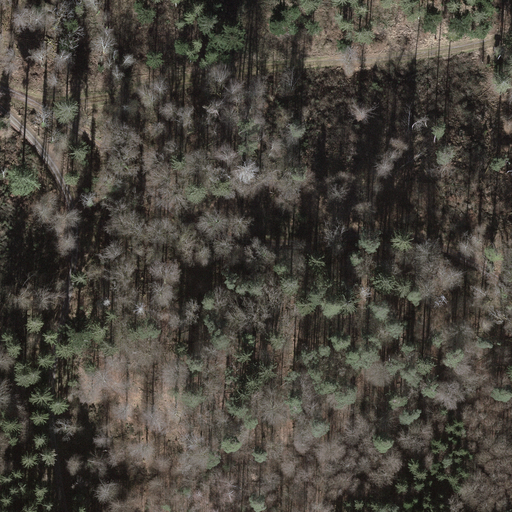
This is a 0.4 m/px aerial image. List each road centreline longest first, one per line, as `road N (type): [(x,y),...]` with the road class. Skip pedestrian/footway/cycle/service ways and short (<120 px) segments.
road 1 (track): [(511,287),(407,234),(303,242),(216,235),(156,196),(48,103),(0,86)]
road 2 (track): [(48,103),(280,64),(467,48),(511,35)]
road 3 (track): [(67,511),(51,420),(53,366),(76,257),(75,205),(55,163),(0,104)]
road 4 (track): [(67,511),(37,461),(0,328)]
